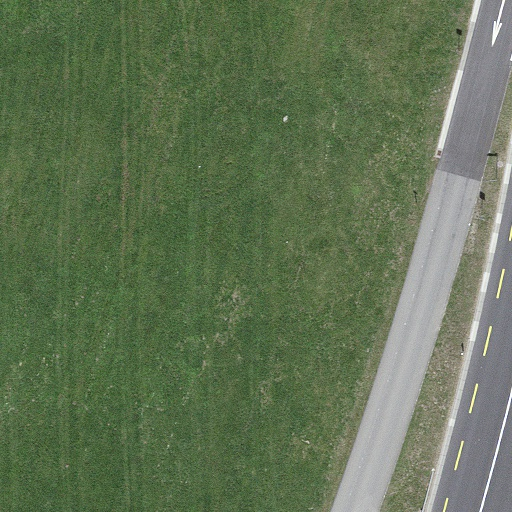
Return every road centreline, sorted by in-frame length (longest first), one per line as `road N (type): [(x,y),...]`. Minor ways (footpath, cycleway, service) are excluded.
road 1 (primary): [(506,0),(413,341),(356,511)]
road 2 (primary): [(479,511),(511,388)]
